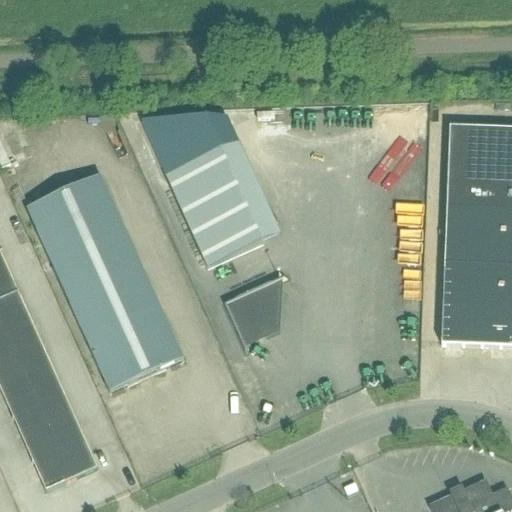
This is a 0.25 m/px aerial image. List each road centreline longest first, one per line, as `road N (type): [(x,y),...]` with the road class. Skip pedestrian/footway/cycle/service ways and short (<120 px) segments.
road 1 (unclassified): [(0,64),(511,47)]
road 2 (unknown): [(255,477),(108,149),(81,136),(53,150)]
road 3 (unclassified): [(511,428),(454,415),(396,416),(179,511)]
